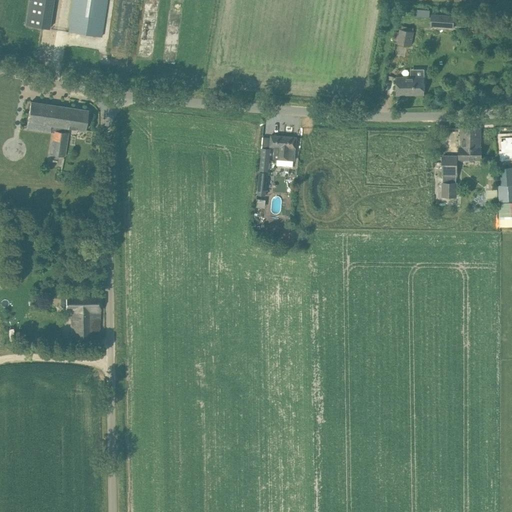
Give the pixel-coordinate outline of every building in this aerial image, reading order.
[(53,0),(28,0),(25,25),(49,28),(53,0)] [(73,0),(70,22),(69,31),(101,37),(106,0),(73,0)] [(431,26),(454,28),(455,16),(432,14),(431,26)] [(410,46),(413,32),(400,29),(397,44),(410,46)] [(415,77),(396,77),(396,94),(424,95),(424,69),(415,69),(415,77)] [(30,102),(29,112),(26,129),(53,133),(50,154),(54,155),(64,156),(68,133),(64,132),(65,127),(85,130),(88,110),(30,102)] [(480,147),(480,128),(461,128),(461,147),(459,147),(459,159),(481,159),(481,157),(481,147),(480,147)] [(274,159),(280,159),(295,160),(295,148),(296,147),(296,137),(271,135),(270,145),(270,146),(275,146),(274,159)] [(511,136),(501,137),(501,147),(501,151),(502,151),(502,159),(509,159),(509,151),(511,150),(511,136)] [(262,148),(260,171),(268,172),(268,171),(270,149),(262,148)] [(442,196),(457,196),(457,182),(455,182),(455,177),(456,177),(457,156),(443,156),(442,166),(442,177),(443,177),(443,183),(442,183),(442,196)] [(499,201),(511,200),(511,169),(511,167),(500,168),(501,185),(498,185),(499,201)] [(260,171),(257,194),(265,195),(266,186),(267,178),(268,172),(260,171)] [(490,190),(487,190),(488,198),(499,198),(498,189),(496,190),(494,173),(489,173),(490,190)] [(501,209),(499,209),(500,227),(511,226),(511,202),(501,203),(501,209)] [(64,218),(54,218),(50,218),(50,227),(63,227),(64,218)] [(283,226),(276,228),(280,242),(287,240),(283,226)] [(71,312),(71,338),(99,339),(100,311),(100,296),(66,296),(66,297),(64,297),(62,298),(61,300),(60,303),(61,306),(62,307),(64,308),(66,307),(66,312),(71,312)] [(32,334),(55,335),(55,318),(33,317),(32,334)]
